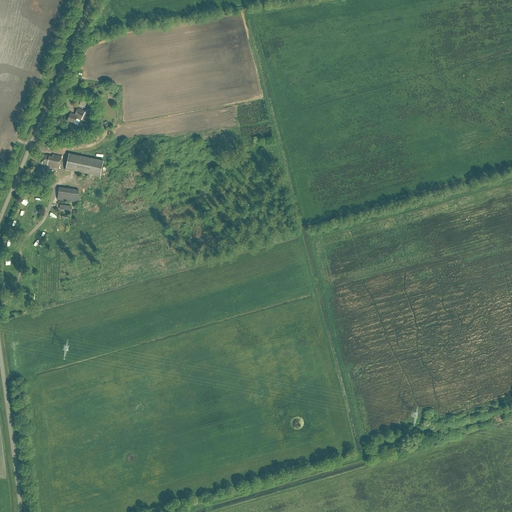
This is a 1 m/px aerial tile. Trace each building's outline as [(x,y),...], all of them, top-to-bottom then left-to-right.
[(82,116),(85,111),(78,108),(75,115),(70,113),(67,121),(74,124),(78,114),(82,116)] [(89,144),(88,138),(84,139),(66,143),(68,149),(76,147),(77,148),(85,145),(89,144)] [(59,169),(62,156),(53,154),(52,157),(43,155),(41,164),(47,165),(47,166),(59,169)] [(100,176),(104,161),(69,154),(66,169),(100,176)] [(77,203),(79,190),(59,187),(57,200),(77,203)]
